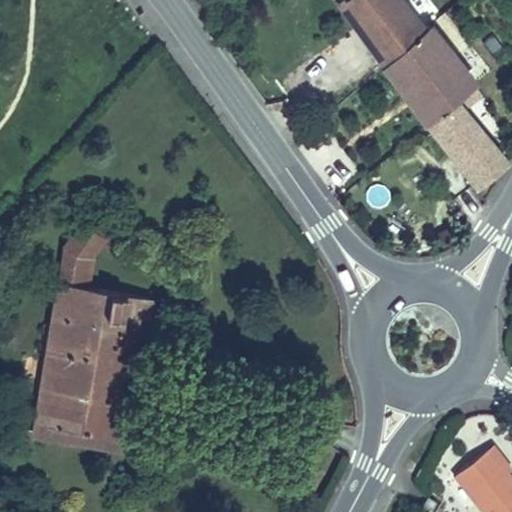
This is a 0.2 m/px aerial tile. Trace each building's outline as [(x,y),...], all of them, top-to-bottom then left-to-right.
[(424,28),(401,0),(338,0),(358,26),(360,25),(364,25),(368,31),(367,35),(365,36),(385,64),(425,29),(424,28)] [(368,31),(364,25),(360,25),(358,26),(365,36),(367,35),(368,31)] [(475,83),(429,25),(425,29),(385,64),(428,122),(456,99),(475,83)] [(507,162),(456,99),(428,122),(450,152),(456,158),(478,186),(507,162)] [(373,207),(389,201),(383,186),(367,192),(373,207)] [(69,249),(64,280),(94,286),(98,260),(111,243),(89,224),(69,249)] [(122,328),(128,293),(94,286),(64,280),(63,280),(37,426),(117,439),(119,427),(106,425),(110,402),(120,404),(132,329),(122,328)] [(122,328),(132,329),(145,331),(151,296),(128,293),(122,328)] [(117,439),(37,426),(36,436),(126,450),(133,406),(120,404),(110,402),(106,425),(119,427),(117,439)] [(511,469),(491,445),(487,448),(506,472),(511,469)] [(511,511),(511,479),(506,472),(487,448),(455,474),(484,511),(511,511)] [(425,511),(429,511),(436,501),(428,495),(420,508),(425,511)]
